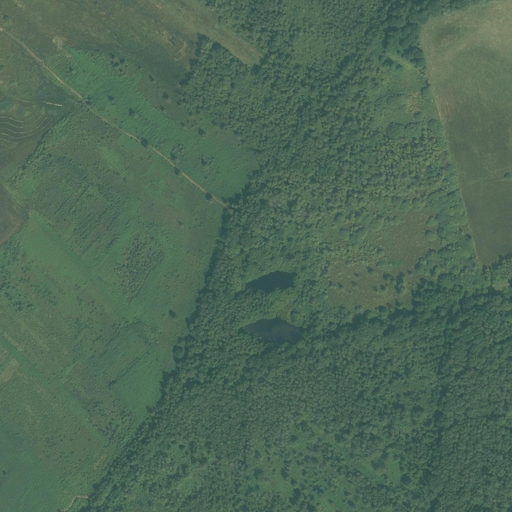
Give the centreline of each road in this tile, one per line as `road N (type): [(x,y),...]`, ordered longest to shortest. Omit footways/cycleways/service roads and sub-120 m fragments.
road 1 (track): [(269,177),(211,149),(180,142),(160,150),(139,141),(92,111),(0,28)]
road 2 (track): [(183,384),(452,312)]
road 3 (track): [(435,511),(452,312)]
